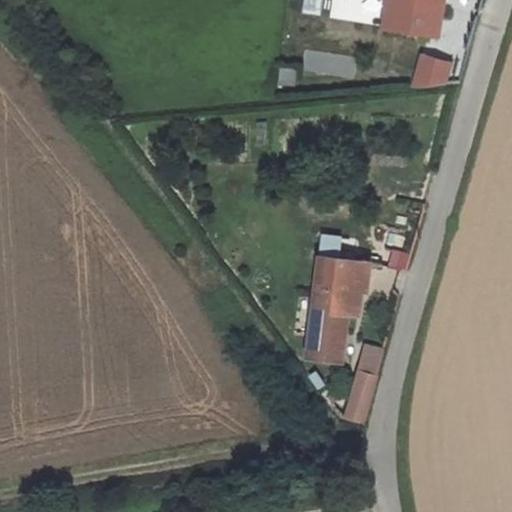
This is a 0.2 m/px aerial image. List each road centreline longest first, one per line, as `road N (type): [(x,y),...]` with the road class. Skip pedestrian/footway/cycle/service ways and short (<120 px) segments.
road 1 (unclassified): [(391,511),(381,458),(390,384),(502,0)]
road 2 (track): [(381,458),(242,452),(0,494)]
